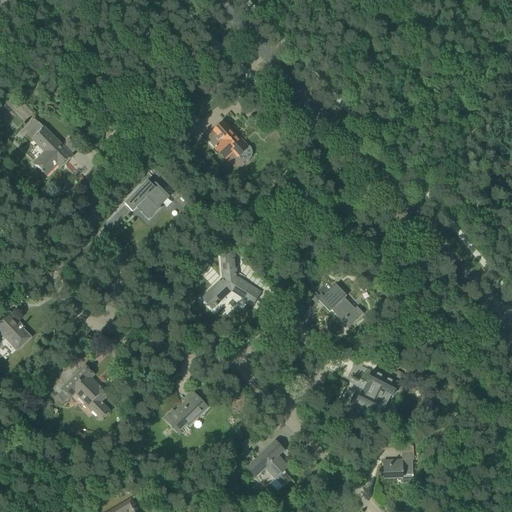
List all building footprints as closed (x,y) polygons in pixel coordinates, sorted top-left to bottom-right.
[(13,107),(15,109),(26,121),(33,114),(19,100),(13,107)] [(34,119),(20,134),(23,137),(25,136),(30,141),(32,140),(44,152),(33,163),(46,176),(58,164),(57,163),(60,160),(65,164),(72,157),(71,155),(62,146),(44,126),(43,127),(39,122),(38,123),(34,119)] [(247,149),(233,134),(223,123),(213,132),(218,137),(216,140),(219,143),(214,148),(225,161),(233,154),(237,158),(238,158),(238,159),(239,159),(239,160),(240,160),(241,160),(242,160),(243,160),(244,160),(245,160),(246,160),(247,159),(248,160),(249,159),(250,158),(251,156),(252,154),(252,152),(251,150),(251,148),(249,146),(247,149)] [(199,162),(214,148),(208,142),(206,144),(202,139),(189,151),(199,162)] [(148,181),(125,204),(132,212),(137,208),(148,219),(148,220),(161,208),(158,205),(167,197),(155,186),(154,187),(148,181)] [(173,205),(179,212),(185,207),(178,200),(173,205)] [(202,298),(211,308),(231,290),(253,304),(260,293),(236,278),(234,253),(224,254),(224,253),(219,253),(221,279),(209,291),(210,292),(202,298)] [(342,322),(348,317),(354,323),(364,314),(357,307),(355,309),(345,298),(347,296),(336,285),(318,301),(319,302),(329,313),(331,311),(333,312),(334,311),(343,321),(342,322)] [(30,338),(21,329),(23,328),(9,314),(0,322),(0,335),(16,352),(30,338)] [(62,391),(70,400),(75,395),(99,421),(111,412),(101,401),(107,395),(99,388),(99,389),(89,379),(93,375),(86,368),(62,391)] [(387,375),(399,381),(403,374),(397,371),(396,373),(390,370),(387,375)] [(361,392),(355,404),(361,407),(360,409),(366,412),(367,410),(373,413),(379,416),(384,405),(389,395),(392,397),(398,385),(371,372),(372,373),(367,383),(366,383),(367,384),(362,393),(361,392)] [(54,399),(61,406),(68,399),(61,392),(54,399)] [(172,411),(164,419),(167,422),(167,421),(177,432),(185,424),(187,426),(191,423),(190,422),(199,413),(200,414),(206,408),(192,392),(184,400),(186,402),(175,413),(172,411)] [(208,402),(211,407),(217,402),(213,398),(208,402)] [(57,468),(47,475),(54,485),(70,474),(63,464),(79,453),(70,441),(49,456),(57,468)] [(274,481),(273,482),(280,488),(289,480),(284,475),(285,474),(284,473),(289,469),(281,460),(280,461),(276,457),(283,450),(275,442),(247,469),(255,478),(264,470),(274,481)] [(407,461),(383,462),(384,477),(402,476),(413,476),(412,461),(414,461),(413,454),(407,454),(407,461)] [(107,511),(124,511),(128,510),(129,511),(138,511),(130,499),(107,511)]
